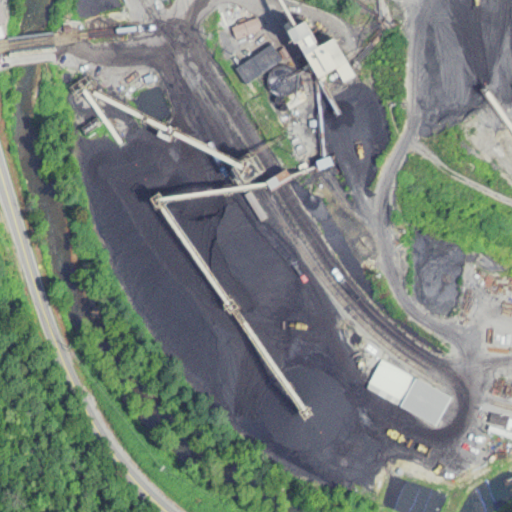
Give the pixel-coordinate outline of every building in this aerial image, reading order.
[(105,0),(77,0),(77,11),(105,11),(105,0)] [(260,31),(255,19),(231,30),(236,42),(260,31)] [(335,38),(318,46),(306,22),(292,29),(316,80),(336,71),(343,84),(354,79),(335,38)] [(245,86),(282,62),(271,46),(234,70),(245,86)] [(365,390),(435,428),(451,399),(381,361),(365,390)]
